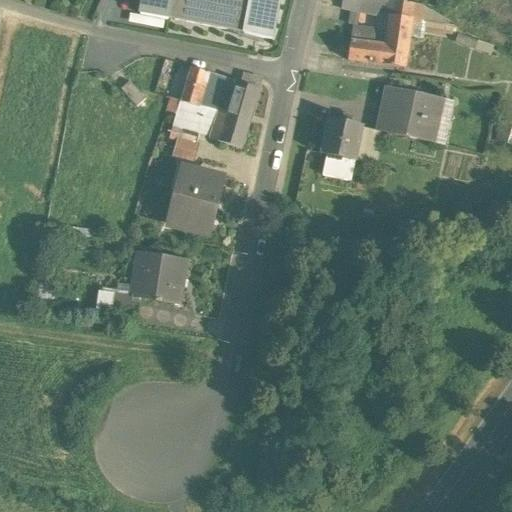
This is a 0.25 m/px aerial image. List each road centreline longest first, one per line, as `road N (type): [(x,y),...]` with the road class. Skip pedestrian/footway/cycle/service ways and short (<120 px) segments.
road 1 (residential): [(289,79),(230,362),(215,393),(158,442)]
road 2 (residential): [(289,79),(112,38),(0,1)]
road 3 (track): [(0,327),(230,362)]
road 4 (secondary): [(428,511),(511,420)]
